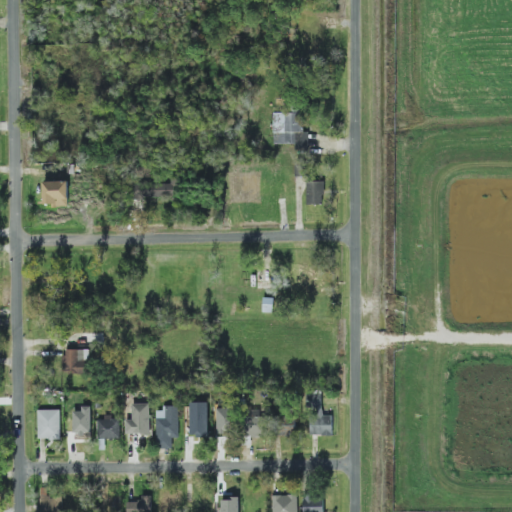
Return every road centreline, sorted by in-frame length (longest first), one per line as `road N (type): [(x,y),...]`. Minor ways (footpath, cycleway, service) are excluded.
road 1 (residential): [(21,511),(14,0)]
road 2 (residential): [(356,511),(356,0)]
road 3 (residential): [(356,237),(18,240)]
road 4 (residential): [(356,467),(21,467)]
